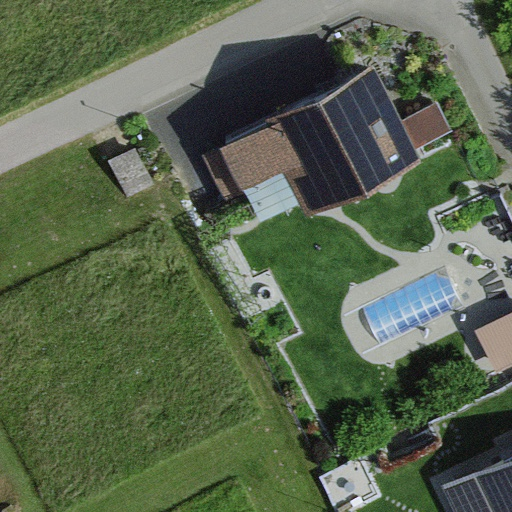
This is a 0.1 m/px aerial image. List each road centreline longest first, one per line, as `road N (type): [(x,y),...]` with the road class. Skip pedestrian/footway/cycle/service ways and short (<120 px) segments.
road 1 (residential): [(0,156),(322,0)]
road 2 (residential): [(511,138),(444,0)]
